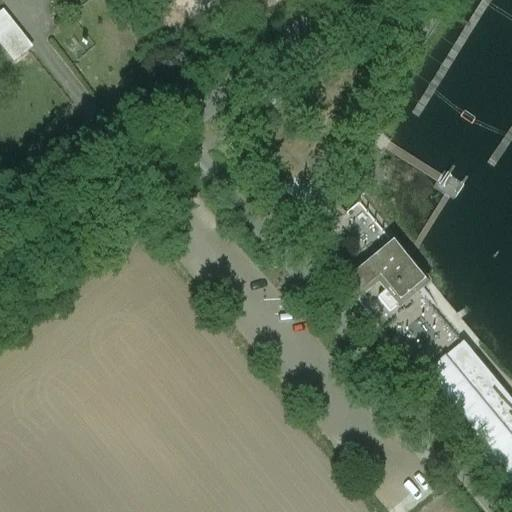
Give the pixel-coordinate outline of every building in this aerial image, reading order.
[(0,15),(0,41),(17,64),(36,49),(7,10),(0,15)] [(327,244),(318,233),(309,240),(317,250),(327,244)] [(397,247),(394,244),(386,244),(382,251),(365,266),(387,292),(378,300),(389,313),(415,292),(420,289),(423,283),(421,278),(416,274),(399,253),(397,247)] [(365,291),(352,275),(342,284),(354,300),(365,291)] [(511,406),(462,346),(428,374),(427,375),(489,452),(483,456),(511,491),(511,406)]
